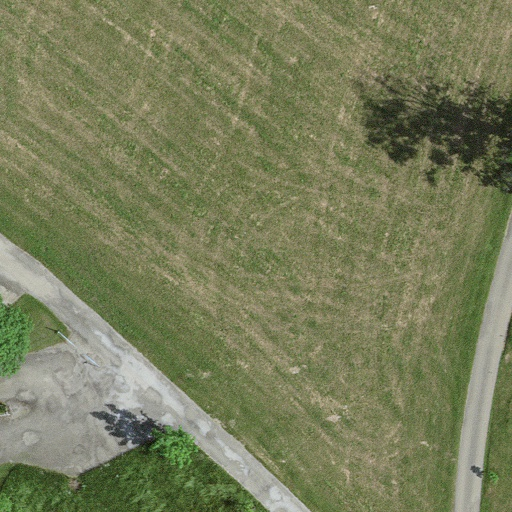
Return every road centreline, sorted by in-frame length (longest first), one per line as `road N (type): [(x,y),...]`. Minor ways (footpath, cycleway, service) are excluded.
road 1 (unclassified): [(0,267),(267,511)]
road 2 (unclassified): [(485,511),(499,301),(511,257)]
